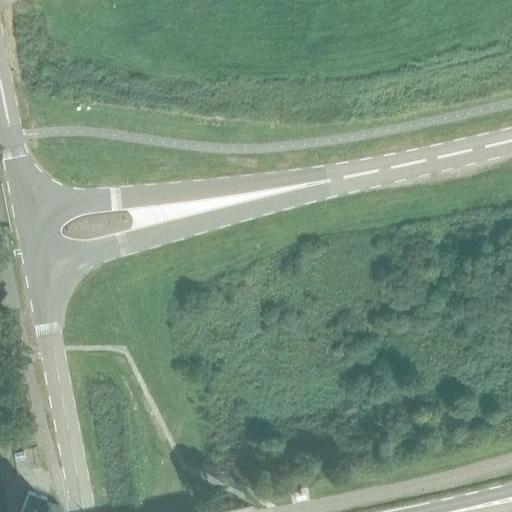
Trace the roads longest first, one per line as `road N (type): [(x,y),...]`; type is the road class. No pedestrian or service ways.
road 1 (tertiary): [(29,236),(511,142)]
road 2 (tertiary): [(81,511),(29,236)]
road 3 (unclassified): [(29,236),(0,84)]
